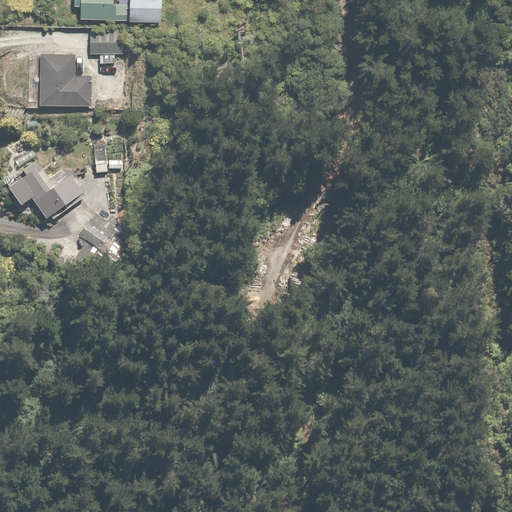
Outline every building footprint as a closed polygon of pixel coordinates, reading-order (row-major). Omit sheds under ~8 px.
[(75,0),(75,6),(81,6),(81,17),(115,18),(115,0),(75,0)] [(162,0),(128,0),(128,21),(162,22),(162,0)] [(104,27),(90,28),(91,53),(117,52),(116,39),(104,40),(104,27)] [(40,61),(43,61),(42,96),(48,96),(48,98),(54,99),(54,103),(69,103),(69,98),(92,98),(93,82),(90,82),(91,60),(55,59),(56,44),(40,44),(40,61)] [(109,99),(97,99),(97,109),(109,109),(109,99)] [(35,161),(23,170),(4,184),(21,206),(31,198),(47,220),(84,192),(65,168),(49,180),(35,161)] [(117,227),(93,213),(75,242),(96,253),(98,249),(117,260),(136,229),(121,220),(117,227)]
